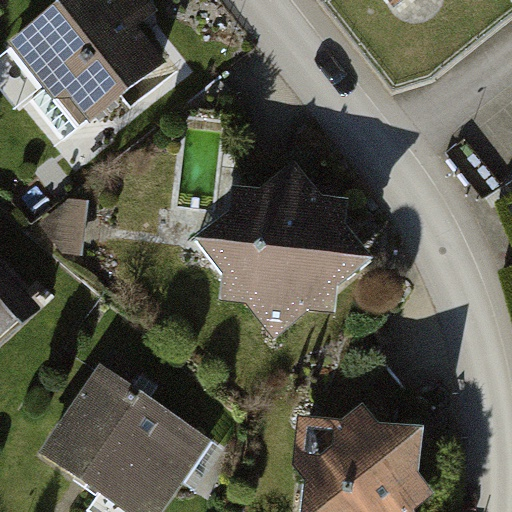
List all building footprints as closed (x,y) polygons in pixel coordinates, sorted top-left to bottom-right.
[(83,112),(90,122),(166,63),(140,24),(157,10),(148,0),(63,0),(52,8),(10,42),(55,99),(72,99),(83,112)] [(271,336),(302,312),(327,315),(330,290),(367,261),(338,224),(341,200),(318,197),(291,163),(257,190),(230,186),(227,213),(195,238),(219,269),(215,301),(247,305),(271,336)] [(0,272),(0,349),(39,312),(0,272)] [(44,464),(114,511),(166,511),(205,455),(99,383),(44,464)] [(292,511),(408,511),(409,509),(431,491),(412,468),(416,423),(372,419),(358,401),(338,416),(301,413),(292,511)]
